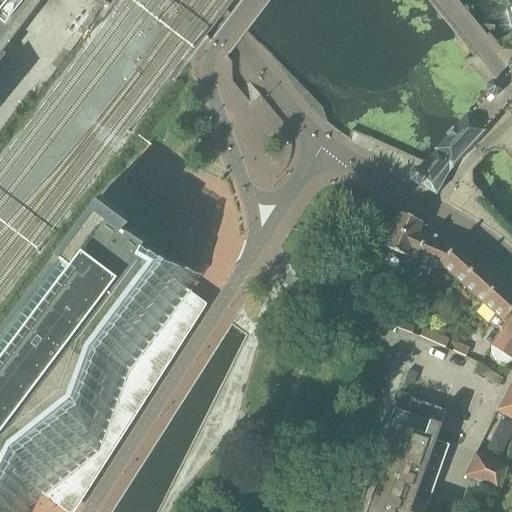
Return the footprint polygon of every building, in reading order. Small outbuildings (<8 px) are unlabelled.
[(0,0),(0,65),(7,57),(4,54),(45,0),(0,0)] [(510,73),(501,84),(499,86),(497,84),(492,84),(490,86),(489,88),(488,89),(488,90),(477,103),(479,105),(468,116),(464,121),(461,124),(446,141),(442,146),(428,161),(426,163),(417,172),(415,171),(411,176),(412,182),(417,186),(422,184),(431,193),(437,196),(443,177),(455,165),(459,161),(463,156),(473,145),(479,139),(482,136),(485,133),(484,131),(507,107),(511,101),(511,62),(510,65),(510,70),(511,72),(510,73)] [(123,179),(107,201),(101,196),(0,330),(0,511),(18,511),(25,499),(93,446),(123,366),(191,276),(169,263),(177,251),(125,180),(123,179)] [(384,248),(386,249),(408,259),(409,256),(417,259),(428,233),(420,230),(423,224),(400,214),(384,248)] [(440,270),(442,267),(456,246),(428,233),(417,259),(440,270)] [(463,285),(481,263),(458,243),(456,246),(442,267),(463,285)] [(463,285),(484,304),(502,283),(481,263),(463,285)] [(511,291),(502,283),(484,304),(505,322),(511,313),(511,291)] [(381,316),(378,323),(412,335),(415,328),(381,316)] [(511,317),(490,348),(492,349),(492,354),(495,361),(501,365),(508,365),(511,362),(511,317)] [(424,328),(420,337),(433,343),(437,334),(424,328)] [(437,334),(433,343),(446,349),(449,340),(437,334)] [(457,343),(453,352),(466,358),(470,349),(457,343)] [(475,371),(499,387),(503,379),(480,364),(475,371)] [(409,371),(405,382),(414,385),(418,374),(409,371)] [(511,383),(497,411),(511,419),(511,383)] [(425,511),(426,511),(449,446),(437,441),(438,437),(442,427),(442,426),(440,426),(443,420),(445,412),(439,410),(428,406),(414,400),(414,398),(401,393),(397,406),(395,411),(395,410),(357,511),(425,511)] [(464,477),(495,491),(497,492),(499,490),(508,468),(475,453),(464,477)]
